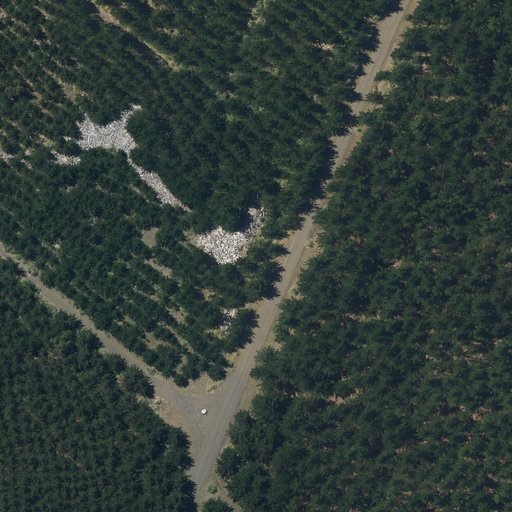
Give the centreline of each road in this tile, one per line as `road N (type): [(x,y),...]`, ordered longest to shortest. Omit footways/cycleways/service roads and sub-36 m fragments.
road 1 (track): [(186,511),(234,386),(421,0)]
road 2 (track): [(0,273),(213,446)]
